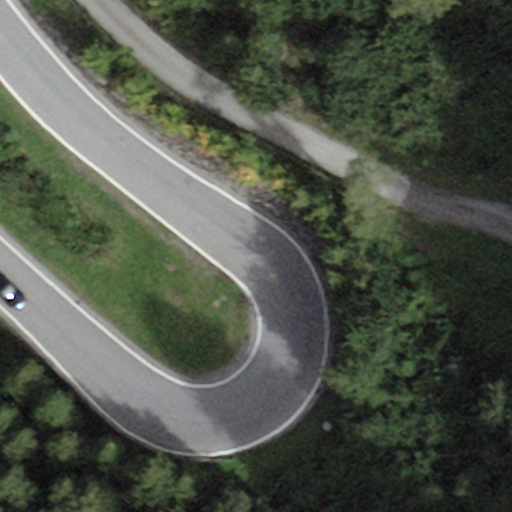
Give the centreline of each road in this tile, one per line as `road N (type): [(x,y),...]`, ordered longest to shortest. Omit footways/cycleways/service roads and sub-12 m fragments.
road 1 (tertiary): [(0,40),(37,84),(102,138),(261,251),(285,284),(294,321),(279,372),(255,398),(222,411),(183,410),(114,377),(0,271)]
road 2 (track): [(94,0),(192,88),(281,140),(380,188),(511,234)]
